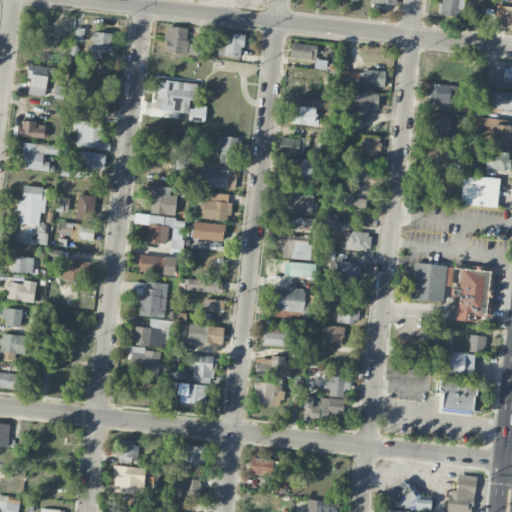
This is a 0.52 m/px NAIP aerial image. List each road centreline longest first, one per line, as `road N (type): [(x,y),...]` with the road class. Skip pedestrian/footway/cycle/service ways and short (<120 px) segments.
road 1 (tertiary): [(511,461),(0,404)]
road 2 (residential): [(414,0),(359,511)]
road 3 (residential): [(279,0),(224,511)]
road 4 (residential): [(142,0),(88,511)]
road 5 (residential): [(511,46),(90,0)]
